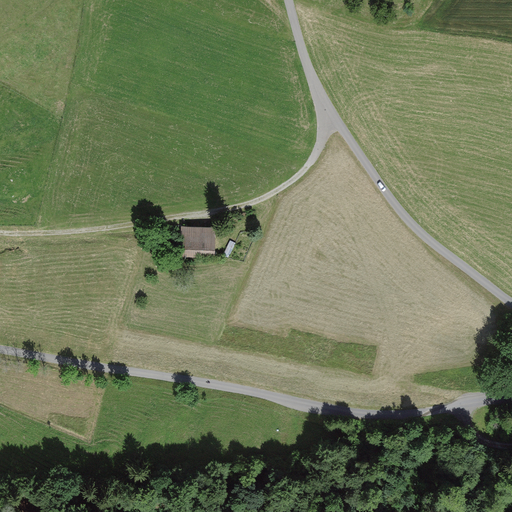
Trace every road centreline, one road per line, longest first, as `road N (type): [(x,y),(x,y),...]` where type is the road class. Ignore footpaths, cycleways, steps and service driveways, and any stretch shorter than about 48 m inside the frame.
road 1 (unclassified): [(0,348),(375,414),(511,398)]
road 2 (unclassified): [(511,303),(394,203),(317,88),(288,0)]
road 3 (track): [(330,112),(298,174),(236,207),(66,233),(0,230)]
